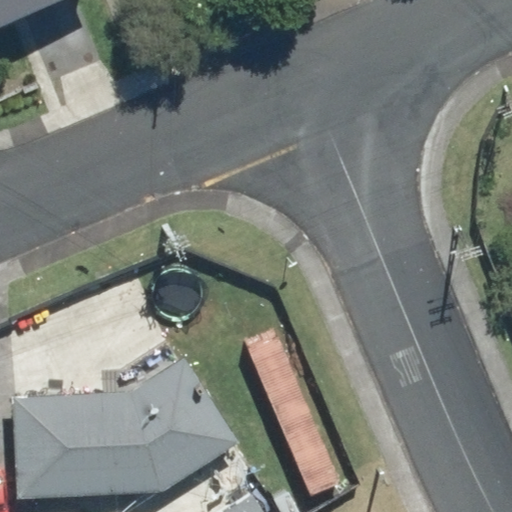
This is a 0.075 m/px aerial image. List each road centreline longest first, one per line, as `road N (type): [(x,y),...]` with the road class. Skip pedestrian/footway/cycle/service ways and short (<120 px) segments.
road 1 (residential): [(311,80),(490,511)]
road 2 (residential): [(311,80),(0,211)]
road 3 (residential): [(501,0),(311,80)]
